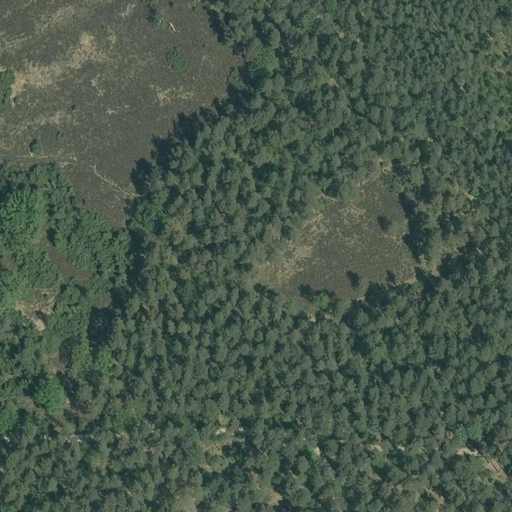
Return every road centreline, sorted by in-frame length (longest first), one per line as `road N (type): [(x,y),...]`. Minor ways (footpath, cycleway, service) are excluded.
road 1 (track): [(339,441),(167,430),(0,437)]
road 2 (track): [(339,441),(511,466)]
